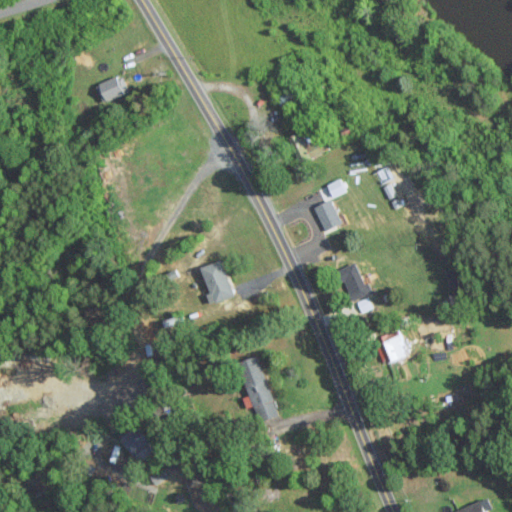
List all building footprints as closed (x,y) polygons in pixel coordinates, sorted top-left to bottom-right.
[(122,74),(96,83),(103,101),(129,91),(122,74)] [(314,157),(305,131),(292,135),(300,162),(314,157)] [(348,191),(342,178),(319,187),(324,201),(348,191)] [(317,206),(327,230),(344,222),(334,198),(317,206)] [(212,303),(235,296),(224,260),(204,266),(212,292),(209,293),(212,303)] [(372,292),(358,261),(340,268),(353,300),(372,292)] [(374,306),(369,296),(358,301),(363,311),(374,306)] [(409,355),(402,335),(379,343),(385,363),(409,355)] [(280,415),(262,355),(242,361),(259,421),(280,415)] [(153,441),(141,426),(125,438),(137,454),(153,441)] [(490,511),(484,499),(453,511),(490,511)]
